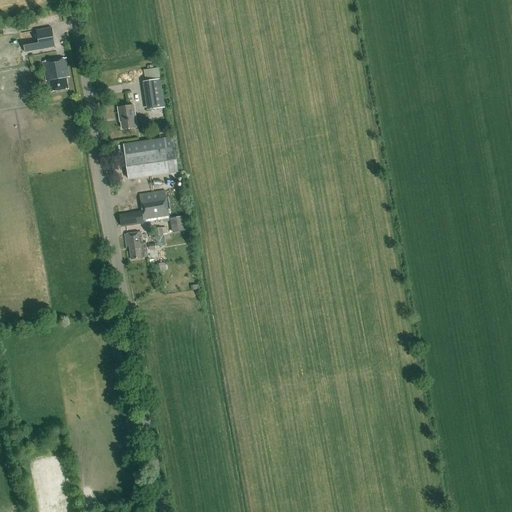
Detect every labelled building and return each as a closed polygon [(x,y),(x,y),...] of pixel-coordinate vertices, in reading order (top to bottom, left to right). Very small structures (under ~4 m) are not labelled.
[(24,46),(25,53),(55,48),(52,28),(36,31),(38,43),(24,46)] [(42,62),(45,81),(45,82),(49,81),(50,92),(67,89),(65,77),(69,77),(66,58),(42,62)] [(161,79),(143,82),(147,110),(165,108),(161,79)] [(121,129),(136,127),(133,105),(117,108),(119,122),(120,122),(121,129)] [(123,145),(129,180),(179,172),(173,137),(123,145)] [(177,197),(166,198),(166,196),(165,196),(164,192),(139,196),(141,212),(119,215),(121,227),(144,223),(143,222),(170,218),(169,213),(171,213),(171,214),(180,213),(177,197)] [(185,216),(172,218),(174,231),(187,228),(185,216)] [(162,228),(151,229),(152,238),(163,236),(162,228)] [(130,260),(147,257),(145,242),(142,243),(140,232),(124,234),(126,247),(129,247),(130,260)]
